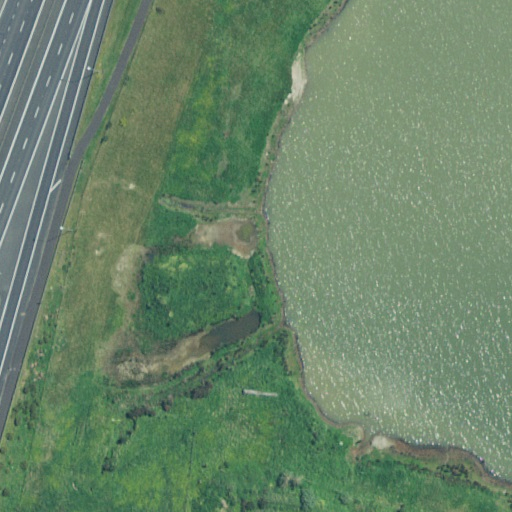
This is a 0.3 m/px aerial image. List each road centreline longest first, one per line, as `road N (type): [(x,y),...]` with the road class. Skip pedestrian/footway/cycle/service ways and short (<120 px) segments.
road 1 (motorway): [(90,0),(0,349)]
road 2 (motorway): [(81,0),(0,216)]
